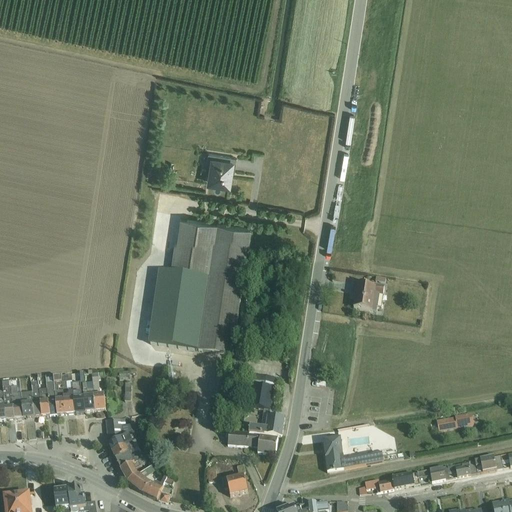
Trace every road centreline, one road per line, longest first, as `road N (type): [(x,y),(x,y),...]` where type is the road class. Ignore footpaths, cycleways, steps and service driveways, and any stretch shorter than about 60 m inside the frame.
road 1 (secondary): [(268,506),(293,432),(360,0)]
road 2 (residential): [(268,506),(330,499),(387,505),(511,476)]
road 3 (track): [(275,488),(511,447)]
road 4 (tertiary): [(151,511),(76,473),(0,458)]
